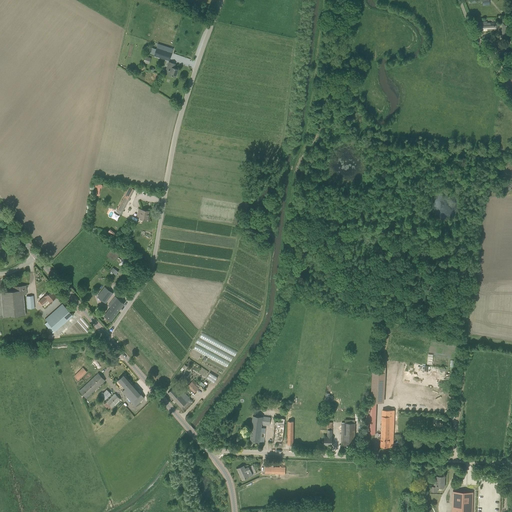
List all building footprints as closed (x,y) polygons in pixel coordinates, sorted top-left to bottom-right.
[(480,23),(476,24),(476,31),(498,30),(498,23),(494,24),(494,23),(487,23),(487,22),(480,22),(480,23)] [(502,23),(503,41),(509,40),(509,28),(511,28),(511,22),(502,23)] [(169,61),(172,53),(157,48),(154,56),(169,61)] [(179,69),(174,68),(176,64),(169,62),(165,73),(176,77),(179,69)] [(511,159),(499,170),(508,181),(511,178),(511,159)] [(130,199),(125,196),(116,212),(122,215),(130,199)] [(148,220),(149,211),(141,209),(141,214),(138,213),(137,217),(140,217),(140,218),(148,220)] [(26,294),(26,285),(13,286),(13,291),(1,292),(3,317),(25,315),(23,295),(26,294)] [(105,287),(97,297),(105,303),(113,293),(105,287)] [(50,302),(56,296),(50,290),(44,296),(45,296),(39,301),(42,304),(42,305),(48,300),(50,302)] [(111,321),(124,303),(115,297),(108,305),(111,307),(104,316),(111,321)] [(55,331),(72,315),(62,304),(45,319),(47,322),(44,324),(53,333),(55,331)] [(78,381),(87,372),(83,368),(74,376),(78,381)] [(209,372),(206,378),(214,382),(217,376),(209,372)] [(98,373),(79,391),(86,398),(105,380),(98,373)] [(135,406),(144,398),(141,394),(141,393),(124,374),(118,380),(126,390),(125,391),(124,390),(122,392),(135,406)] [(199,389),(192,382),(187,386),(194,393),(199,389)] [(181,407),(184,410),(193,402),(181,390),(178,392),(174,387),(168,393),(181,407)] [(106,398),(110,394),(106,390),(102,394),(106,398)] [(371,393),(370,402),(376,402),(384,403),(384,394),(371,393)] [(115,394),(104,405),(109,410),(120,399),(115,394)] [(381,446),(389,447),(389,439),(393,439),(394,412),(382,411),(381,446)] [(250,441),(260,442),(262,424),(270,425),(271,418),(253,416),(250,441)] [(354,446),(355,423),(355,420),(345,419),(345,423),(342,423),(341,445),(354,446)] [(324,437),(324,445),(332,445),(332,437),(332,430),(327,430),(327,437),(324,437)] [(250,471),(249,467),(245,469),(244,466),(237,469),(242,480),(249,477),(247,472),(250,471)] [(444,487),(445,476),(434,476),(434,487),(431,486),(431,491),(437,492),(437,487),(444,487)] [(471,511),(472,493),(453,492),(453,506),(457,506),(457,510),(452,510),(452,511),(471,511)]
